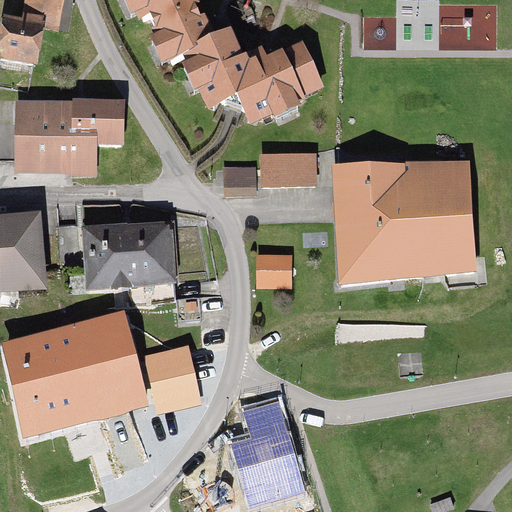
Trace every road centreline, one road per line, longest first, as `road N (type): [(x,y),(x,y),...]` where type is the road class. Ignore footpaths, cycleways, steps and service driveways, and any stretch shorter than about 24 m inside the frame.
road 1 (residential): [(233,369),(334,410),(511,384)]
road 2 (residential): [(191,193),(107,54),(86,0)]
road 3 (residential): [(233,369),(241,293),(234,245),(222,217),(191,193)]
road 4 (residential): [(191,193),(0,196)]
road 5 (residential): [(139,505),(188,453),(233,369)]
